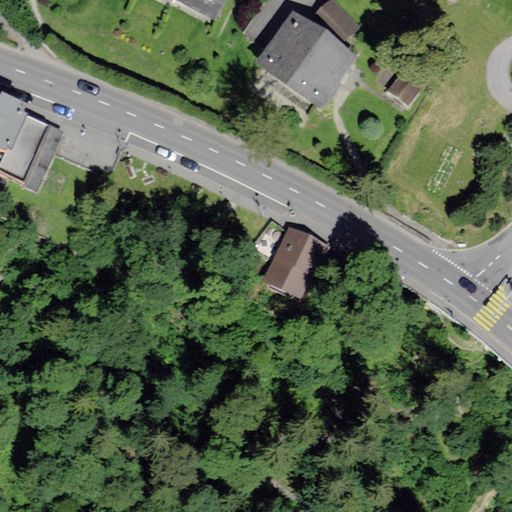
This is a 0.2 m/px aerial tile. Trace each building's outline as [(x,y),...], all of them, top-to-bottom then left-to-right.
[(223,0),(167,0),(213,22),(223,0)] [(361,29),(332,3),(313,23),(343,50),(361,29)] [(351,66),(288,21),(253,69),(316,115),(351,66)] [(0,176),(41,194),(60,149),(64,138),(25,122),(27,116),(0,104),(0,176)] [(324,250),(291,234),(266,285),(299,301),(324,250)]
